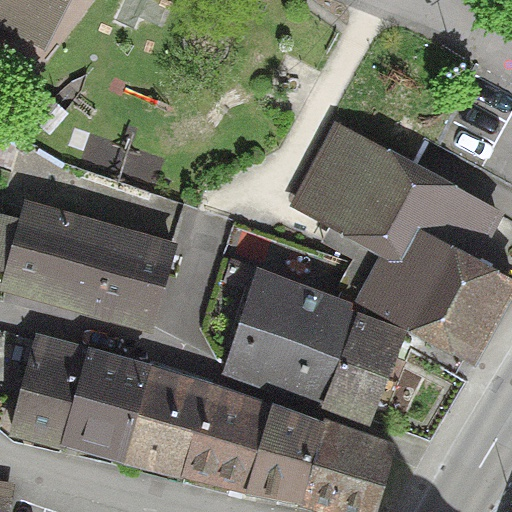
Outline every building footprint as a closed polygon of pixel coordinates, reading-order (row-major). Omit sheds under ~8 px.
[(52,0),(0,0),(0,29),(30,45),(52,0)] [(340,130),(299,208),(364,243),(339,290),(471,360),(511,282),(473,262),(499,213),(340,130)] [(19,210),(0,276),(0,281),(132,320),(156,326),(176,256),(19,210)] [(346,307),(253,275),(222,367),(277,386),(374,419),(398,350),(338,329),(346,307)] [(353,511),(375,511),(391,454),(357,442),(297,421),(244,402),(211,391),(179,381),(123,363),(68,347),(39,338),(15,430),(353,511)]
